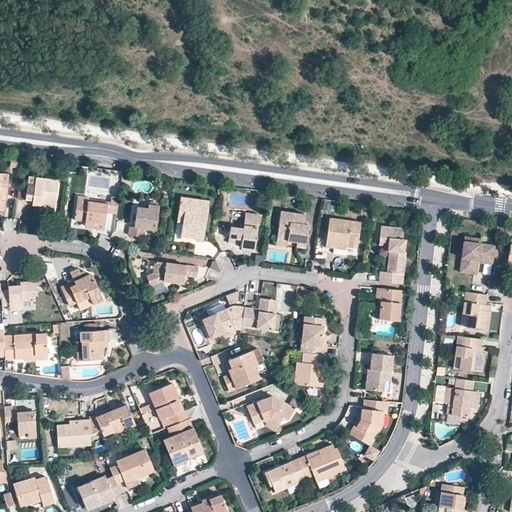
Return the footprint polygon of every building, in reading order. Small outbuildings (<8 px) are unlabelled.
[(0,212),(4,213),(8,175),(0,174),(0,212)] [(57,207),(60,183),(30,179),(28,201),(35,202),(35,206),(44,207),(44,205),(57,207)] [(91,228),(94,226),(94,223),(97,223),(97,229),(104,230),(107,212),(108,202),(98,201),(97,203),(89,202),(90,198),(79,197),(76,220),(86,222),(87,226),(90,228),(91,228)] [(196,241),(204,242),(210,202),(181,198),(180,210),(185,211),(183,223),(182,237),(197,239),(196,241)] [(118,214),(120,202),(111,200),(108,200),(108,202),(107,212),(118,214)] [(145,231),(156,232),(160,208),(149,206),(148,211),(137,209),(134,229),(130,229),(129,237),(144,239),(145,231)] [(277,234),(289,236),(288,240),(298,241),(298,244),(306,245),(309,224),(303,223),(304,213),(280,210),(277,234)] [(259,214),(233,211),(228,242),(237,244),(237,241),(238,238),(242,238),(242,242),(241,247),(255,249),(259,214)] [(357,247),(360,223),(330,219),(327,247),(335,248),(335,243),(346,245),(357,247)] [(406,251),(404,251),(406,238),(403,237),(403,227),(380,225),(379,240),(387,241),(387,249),(389,250),(387,270),(380,270),(379,281),(402,283),(406,251)] [(277,234),(276,244),(288,245),(288,240),(289,236),(277,234)] [(378,244),(383,245),(382,248),(387,249),(387,241),(379,240),(378,244)] [(494,245),(480,243),(463,241),(459,272),(477,274),(478,262),(478,259),(485,260),(485,263),(492,264),(494,245)] [(71,271),(73,276),(67,278),(65,275),(57,278),(66,297),(73,293),(86,288),(90,296),(77,301),(77,302),(80,310),(105,300),(100,291),(91,268),(89,267),(88,266),(86,267),(84,264),(83,264),(81,264),(78,265),(75,259),(67,263),(71,271)] [(154,262),(147,262),(146,273),(147,276),(152,274),(154,262)] [(164,282),(164,280),(169,280),(169,283),(184,285),(185,277),(197,278),(198,268),(154,262),(152,274),(147,276),(151,287),(164,282)] [(22,308),(22,297),(32,297),(32,291),(35,291),(34,280),(21,281),(21,284),(16,285),(8,285),(9,289),(1,290),(1,291),(2,300),(2,306),(9,306),(10,308),(22,308)] [(151,287),(154,294),(167,290),(164,282),(151,287)] [(377,319),(397,321),(401,289),(384,288),(376,287),(375,297),(381,298),(380,306),(378,306),(377,319)] [(73,293),(77,301),(90,296),(86,288),(73,293)] [(463,290),(460,314),(466,315),(464,327),(487,330),(490,312),(488,312),(484,311),(485,304),(486,293),(463,290)] [(230,303),(237,301),(239,291),(226,296),(230,303)] [(77,302),(77,301),(73,293),(66,297),(69,305),(77,302)] [(244,314),(243,325),(275,329),(277,313),(279,299),(263,297),(261,307),(260,315),(253,314),(254,306),(245,305),(244,314)] [(212,314),(226,308),(224,303),(210,309),(212,314)] [(228,313),(226,308),(212,314),(201,319),(209,338),(234,328),(242,328),(243,325),(244,314),(245,305),(234,304),(234,312),(228,313)] [(226,308),(228,313),(234,312),(234,304),(226,308)] [(253,314),(260,315),(261,307),(254,306),(253,314)] [(285,313),(277,313),(275,329),(283,330),(285,313)] [(323,345),(324,335),(325,325),(315,324),(315,316),(306,315),(302,352),(304,352),(326,354),(327,345),(326,345),(323,345)] [(315,316),(315,324),(325,325),(326,317),(315,316)] [(81,344),(83,344),(84,363),(104,362),(103,343),(110,343),(110,333),(81,334),(81,344)] [(455,355),(461,356),(459,368),(482,372),(484,353),(482,353),(479,352),(479,346),(480,338),(457,334),(455,355)] [(6,358),(6,362),(25,361),(37,360),(37,357),(49,357),(48,336),(5,339),(5,343),(6,358)] [(253,350),(259,365),(257,366),(259,373),(268,369),(259,348),(253,350)] [(253,350),(230,360),(235,372),(225,377),(231,391),(262,379),(259,373),(257,366),(259,365),(253,350)] [(326,354),(304,352),(303,363),(298,362),(295,384),(323,387),(326,354)] [(373,353),(371,369),(373,369),(372,375),(368,374),(367,389),(384,390),(385,380),(391,380),(393,356),(373,353)] [(61,368),(62,380),(71,381),(69,367),(61,368)] [(455,378),(454,388),(452,404),(448,403),(447,413),(468,416),(470,406),(478,408),(480,391),(472,390),(474,380),(455,378)] [(154,409),(142,414),(146,423),(151,434),(168,427),(187,419),(172,383),(150,392),(156,408),(154,409)] [(295,410),(272,395),(247,406),(254,424),(269,418),(279,424),(284,417),(289,420),(295,410)] [(297,408),(300,402),(295,398),(291,405),(297,408)] [(369,443),(378,426),(381,410),(385,411),(389,411),(390,401),(367,399),(366,409),(363,409),(362,417),(361,419),(352,434),(369,443)] [(140,408),(142,414),(154,409),(151,403),(140,408)] [(110,409),(111,412),(118,429),(134,422),(128,406),(120,409),(119,406),(110,409)] [(89,417),(89,421),(111,412),(110,409),(89,417)] [(381,410),(378,426),(369,443),(371,444),(373,445),(382,428),(385,411),(381,410)] [(35,437),(35,435),(33,415),(29,415),(29,411),(17,412),(17,424),(18,436),(27,436),(29,440),(32,440),(33,439),(35,437)] [(90,422),(90,435),(101,431),(102,435),(118,429),(111,412),(89,421),(90,422)] [(189,461),(187,456),(203,450),(194,427),(191,428),(187,419),(168,427),(171,436),(164,439),(175,466),(189,461)] [(57,429),(58,449),(91,447),(90,435),(90,422),(81,423),(81,428),(69,428),(57,429)] [(118,429),(119,432),(135,426),(134,422),(118,429)] [(102,435),(104,439),(119,432),(118,429),(102,435)] [(314,475),(317,481),(337,473),(336,471),(346,467),(337,447),(335,448),(333,443),(319,449),(321,453),(308,458),(307,454),(298,458),(306,478),(314,475)] [(365,455),(375,460),(381,449),(373,445),(371,444),(365,455)] [(136,474),(137,477),(155,469),(146,448),(116,460),(118,465),(111,468),(113,475),(117,482),(124,480),(136,474)] [(307,454),(308,458),(321,453),(319,449),(307,454)] [(306,478),(298,458),(265,472),(271,485),(279,482),(282,489),(307,479),(306,478)] [(55,501),(47,475),(36,479),(35,476),(13,483),(20,506),(31,503),(29,499),(41,496),(44,505),(55,501)] [(117,482),(113,475),(105,479),(104,476),(77,487),(85,506),(98,501),(99,505),(122,495),(117,482)] [(462,495),(463,487),(441,484),(440,491),(438,506),(437,511),(462,511),(463,508),(460,508),(462,495)] [(85,506),(77,487),(71,490),(80,511),(81,511),(87,510),(85,506)] [(202,498),(203,500),(196,504),(198,507),(193,509),(186,511),(221,511),(228,509),(221,492),(214,494),(213,493),(202,498)] [(11,494),(3,496),(7,507),(14,506),(13,503),(11,494)] [(409,508),(416,506),(414,498),(407,500),(409,508)] [(85,506),(87,510),(99,505),(98,501),(85,506)]
